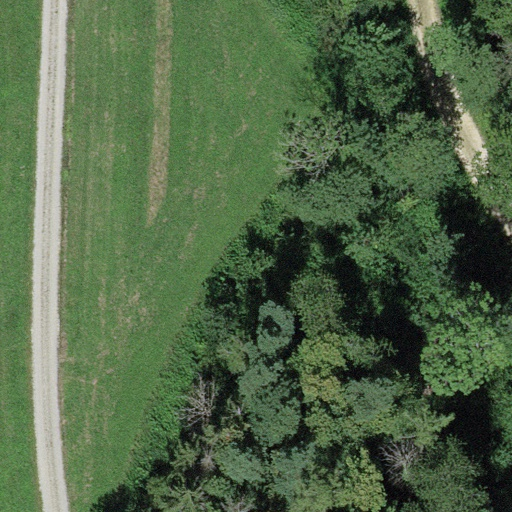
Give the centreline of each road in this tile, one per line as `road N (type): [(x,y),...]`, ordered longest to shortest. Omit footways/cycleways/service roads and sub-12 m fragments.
road 1 (track): [(50,0),(38,286),(43,511)]
road 2 (track): [(420,0),(468,157),(511,224)]
